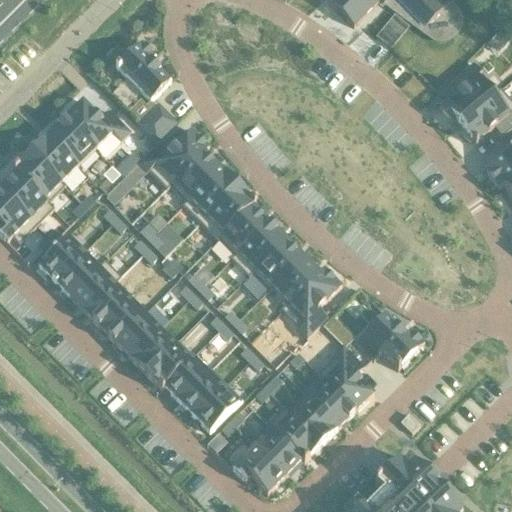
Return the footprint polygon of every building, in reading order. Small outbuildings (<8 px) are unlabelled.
[(335,0),(329,7),(353,32),(355,30),(381,4),(376,0),(335,0)] [(376,0),(381,4),(431,42),(435,43),(439,44),(443,44),(447,43),(457,34),(459,31),(461,27),(461,25),(461,24),(461,23),(461,22),(461,21),(461,20),(460,18),(460,17),(459,16),(459,15),(458,14),(451,7),(457,0),(456,0),(455,0),(376,0)] [(395,18),(377,40),(390,50),(408,29),(395,18)] [(141,47),(115,73),(118,76),(119,75),(150,107),(170,87),(150,66),(155,61),(141,47)] [(462,94),(438,114),(451,129),(454,126),(458,130),(497,97),(497,96),(474,68),(454,85),(462,94)] [(497,97),(458,130),(461,133),(460,134),(461,137),(462,139),(464,141),(466,143),(468,144),(470,146),(471,145),(475,150),(477,149),(476,148),(494,132),(502,142),(511,133),(511,106),(501,93),(497,96),(497,97)] [(82,106),(64,124),(95,155),(112,138),(121,146),(130,137),(109,116),(100,124),(82,106)] [(158,109),(137,129),(156,148),(177,128),(158,109)] [(64,124),(47,140),(78,172),(95,155),(64,124)] [(159,149),(138,170),(147,178),(148,177),(167,195),(170,192),(169,191),(204,156),(205,157),(209,153),(190,135),(168,157),(159,149)] [(47,140),(30,157),(61,189),(62,188),(78,172),(47,140)] [(511,155),(485,173),(498,193),(503,190),(503,191),(511,184),(511,140),(505,145),(511,155)] [(204,156),(169,191),(170,192),(186,207),(186,208),(221,173),(205,157),(204,156)] [(30,157),(13,175),(15,178),(16,177),(47,209),(48,208),(65,191),(62,188),(61,189),(30,157)] [(133,157),(116,174),(124,183),(141,166),(133,157)] [(186,207),(182,211),(200,228),(238,190),(221,173),(186,208),(186,207)] [(15,178),(0,192),(0,195),(36,232),(37,231),(54,214),(48,208),(47,209),(16,177),(15,178)] [(107,183),(98,192),(107,200),(124,184),(120,180),(111,188),(107,183)] [(511,184),(503,191),(511,203),(511,184)] [(108,202),(106,204),(114,211),(130,195),(121,186),(107,201),(108,202)] [(238,190),(200,228),(217,246),(218,245),(217,244),(252,210),(253,211),(255,208),(238,190)] [(0,195),(0,240),(7,248),(12,242),(19,249),(36,232),(0,195)] [(89,200),(81,208),(86,214),(95,206),(89,200)] [(81,208),(72,217),(78,223),(86,214),(81,208)] [(252,210),(217,244),(218,245),(234,261),(269,227),(253,211),(252,210)] [(109,215),(103,221),(112,229),(118,223),(109,215)] [(118,223),(112,229),(120,238),(126,232),(118,223)] [(234,261),(230,264),(249,283),(252,279),(251,278),(286,244),(269,227),(234,261)] [(145,231),(139,237),(148,246),(154,240),(157,236),(149,228),(145,231)] [(55,234),(47,242),(52,248),(61,239),(55,234)] [(154,240),(148,246),(156,254),(162,248),(154,240)] [(47,242),(38,250),(44,256),(52,248),(47,242)] [(67,242),(38,271),(52,285),(51,285),(53,287),(83,258),(67,242)] [(249,283),(242,289),(257,305),(267,295),(269,296),(272,293),(271,292),(303,261),(286,244),(251,278),(252,279),(249,283)] [(140,246),(134,252),(142,260),(148,254),(140,246)] [(148,254),(142,260),(151,269),(157,263),(148,254)] [(83,258),(53,287),(55,290),(56,289),(69,302),(98,273),(98,272),(83,258)] [(303,261),(271,292),(272,293),(288,309),(320,278),(319,277),(303,261)] [(173,264),(168,269),(176,278),(182,272),(173,264)] [(98,273),(69,302),(84,317),(113,288),(114,289),(121,282),(105,265),(98,272),(98,273)] [(168,269),(162,275),(171,284),(176,278),(168,269)] [(288,309),(281,315),(299,334),(297,335),(306,344),(327,323),(319,314),(341,292),(323,273),(319,277),(320,278),(288,309)] [(193,280),(188,285),(199,297),(205,291),(193,280)] [(113,288),(84,317),(99,333),(129,304),(114,289),(113,288)] [(205,291),(199,297),(207,305),(213,299),(205,291)] [(185,292),(179,297),(188,306),(194,300),(185,292)] [(194,300),(188,306),(196,314),(202,309),(194,300)] [(129,304),(99,333),(115,348),(144,319),(129,304)] [(230,316),(224,322),(233,331),(239,325),(230,316)] [(144,319),(115,348),(130,363),(159,334),(144,319)] [(384,320),(355,348),(373,366),(382,358),(395,371),(394,372),(398,375),(424,349),(410,335),(404,340),(384,320)] [(332,321),(322,331),(330,338),(340,329),(332,321)] [(216,322),(210,328),(218,336),(224,331),(216,322)] [(239,325),(233,331),(241,339),(247,333),(239,325)] [(224,331),(218,336),(227,345),(233,339),(224,331)] [(159,334),(130,363),(145,379),(174,350),(174,349),(159,334)] [(174,350),(145,379),(162,395),(163,394),(163,393),(164,392),(163,392),(192,362),(193,363),(194,362),(177,346),(174,349),(174,350)] [(335,362),(317,380),(324,386),(325,386),(356,417),(373,399),(355,381),(363,373),(342,351),(334,360),(335,362)] [(246,353),(240,359),(249,367),(255,361),(246,353)] [(298,359),(289,367),(295,373),(304,365),(298,359)] [(255,361),(249,367),(257,376),(263,370),(255,361)] [(192,362),(163,392),(164,392),(178,407),(207,378),(207,377),(193,363),(192,362)] [(207,378),(178,407),(193,422),(226,390),(210,374),(207,377),(207,378)] [(275,382),(264,393),(270,398),(281,387),(275,382)] [(308,402),(308,403),(339,434),(356,417),(325,386),(324,386),(308,402)] [(226,390),(193,422),(209,438),(242,406),(226,390)] [(264,393),(255,401),(261,407),(270,398),(264,393)] [(288,415),(287,416),(322,451),(339,434),(308,403),(308,402),(305,399),(288,415)] [(284,412),(266,430),(267,431),(268,430),(302,465),(301,466),(304,468),(322,451),(287,416),(288,415),(284,412)] [(238,418),(230,427),(236,432),(244,424),(238,418)] [(408,419),(400,428),(411,439),(420,430),(408,419)] [(230,427),(221,435),(227,441),(236,432),(230,427)] [(267,431),(250,448),(253,452),(254,451),(285,482),(301,466),(302,465),(268,430),(267,431)] [(253,452),(231,474),(245,488),(250,482),(267,500),(285,482),(254,451),(253,452)] [(455,511),(445,501),(446,500),(435,490),(438,487),(427,476),(424,479),(414,468),(407,475),(399,466),(374,491),(376,492),(383,499),(369,511),(363,511),(364,511),(363,511),(455,511)]
